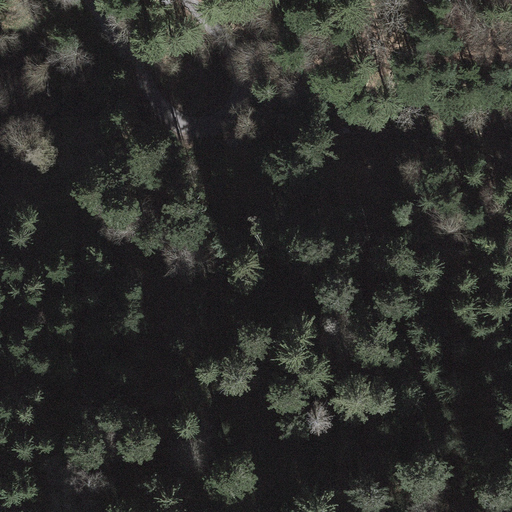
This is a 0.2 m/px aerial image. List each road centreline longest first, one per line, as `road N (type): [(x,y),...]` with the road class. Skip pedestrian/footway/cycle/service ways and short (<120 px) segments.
road 1 (unclassified): [(189,0),(232,67),(224,100),(190,115),(163,105),(90,0)]
road 2 (track): [(163,105),(118,151),(0,210)]
